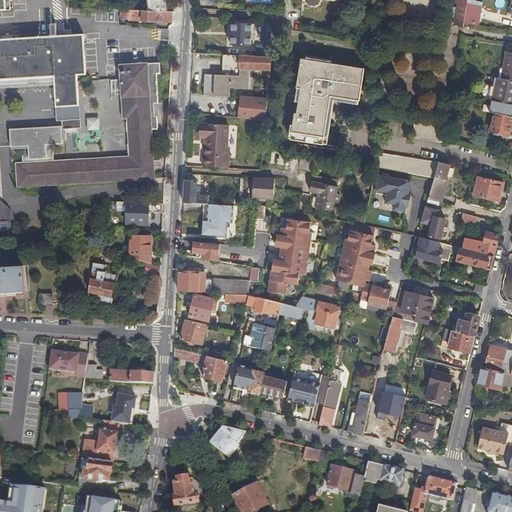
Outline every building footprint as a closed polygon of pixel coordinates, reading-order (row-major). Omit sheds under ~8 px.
[(148,0),(149,10),(167,11),(166,0),(148,0)] [(468,0),(454,0),(454,2),(459,3),(455,25),(464,26),(465,24),(464,23),(468,0)] [(483,2),(468,0),(464,23),(465,24),(479,26),(483,2)] [(174,21),(174,11),(167,11),(149,10),(120,9),(120,18),(129,19),(142,20),(143,21),(155,21),(174,21)] [(252,23),(232,23),(231,44),(251,45),(252,23)] [(86,74),(84,43),(83,34),(40,37),(0,39),(0,79),(55,76),(57,119),(62,119),(62,125),(62,128),(80,127),(77,75),(86,74)] [(257,44),(257,56),(268,56),(270,36),(263,36),(263,44),(257,44)] [(511,80),(511,52),(507,52),(502,79),(511,80)] [(257,56),(241,55),(240,67),(263,68),(263,70),(271,70),(272,56),(268,56),(257,56)] [(365,68),(332,63),(307,59),(302,58),(298,87),(301,88),(299,102),(297,113),(295,113),(291,140),(323,145),(324,144),(327,125),(322,124),(324,114),(328,114),(331,96),(335,97),(335,92),(343,93),(342,98),(359,100),(360,101),(365,68)] [(53,161),(51,161),(26,163),(24,163),(17,163),(18,186),(128,180),(142,179),(142,180),(155,179),(152,130),(159,130),(158,116),(155,116),(154,103),(160,103),(158,74),(162,74),(161,63),(121,65),(124,118),(128,118),(131,157),(53,161)] [(511,80),(502,79),(496,78),(492,100),(497,101),(511,104),(511,80)] [(358,104),(359,100),(342,98),(343,93),(335,92),(335,97),(331,96),(328,114),(324,114),(322,124),(327,125),(324,144),(327,145),(334,101),(358,104)] [(239,117),(265,121),(267,99),(240,96),(239,117)] [(510,134),(511,122),(511,104),(497,101),(491,131),(510,134)] [(88,130),(101,129),(101,117),(88,118),(88,130)] [(447,126),(415,121),(412,136),(444,141),(445,137),(447,126)] [(204,155),(203,166),(232,168),(233,153),(227,147),(228,124),(204,123),(203,137),(207,137),(206,155),(204,155)] [(63,144),(62,128),(62,125),(10,128),(10,145),(22,145),(24,158),(26,158),(26,163),(51,161),(51,157),(53,157),(52,144),(63,144)] [(283,165),(283,151),(272,151),(272,164),(283,165)] [(435,178),(440,163),(377,152),(374,167),(431,178),(435,178)] [(446,179),(451,165),(440,162),(440,163),(435,178),(429,198),(443,202),(449,180),(446,179)] [(339,180),(313,175),(310,191),(316,192),(316,189),(319,189),(319,192),(316,208),(331,211),(333,203),(338,204),(340,194),(336,193),(339,180)] [(378,176),(376,187),(408,192),(411,181),(378,176)] [(260,177),(258,197),(274,198),(275,178),(260,177)] [(504,183),(478,177),(474,195),(500,201),(504,183)] [(185,180),(184,202),(208,204),(209,196),(201,195),(197,195),(197,191),(198,181),(185,180)] [(408,192),(376,187),(375,191),(387,194),(385,204),(394,206),(393,211),(405,213),(406,208),(408,209),(410,194),(408,194),(408,192)] [(163,213),(164,204),(118,202),(117,206),(127,207),(127,211),(127,223),(148,224),(148,211),(152,212),(163,213)] [(226,205),(209,203),(208,220),(203,219),(202,235),(227,236),(228,222),(233,222),(234,205),(226,205)] [(257,207),(256,219),(265,220),(266,205),(257,204),(257,207)] [(439,209),(426,206),(422,221),(432,224),(430,236),(441,238),(446,219),(437,217),(439,209)] [(478,216),(464,212),(462,221),(475,225),(478,216)] [(274,260),(272,272),(299,279),(300,274),(306,275),(312,232),(310,231),(311,222),(288,219),(287,228),(282,227),(281,236),(277,235),(276,245),(282,246),(280,260),(274,260)] [(0,221),(0,232),(10,232),(10,221),(0,221)] [(372,296),(390,299),(392,290),(365,283),(366,280),(370,281),(372,270),(368,269),(370,263),(373,264),(376,254),(374,253),(376,245),(372,244),(376,227),(364,225),(352,223),(348,238),(346,238),(337,280),(364,286),(362,294),(372,296)] [(494,256),(500,235),(487,232),(486,238),(485,239),(483,241),(482,245),(466,241),(464,249),(494,256)] [(69,233),(58,233),(59,244),(69,244),(69,233)] [(148,263),(151,264),(152,237),(130,236),(129,257),(148,263)] [(451,254),(453,246),(421,238),(420,243),(416,242),(412,255),(416,256),(416,257),(441,263),(442,259),(449,261),(451,254)] [(194,241),(193,256),(219,261),(220,244),(194,241)] [(110,251),(110,243),(100,244),(100,251),(110,252),(110,251)] [(491,269),(494,256),(464,249),(455,247),(453,246),(451,254),(458,255),(457,261),(491,269)] [(99,296),(97,303),(111,306),(112,306),(112,305),(114,298),(113,297),(111,296),(114,285),(117,285),(119,275),(107,273),(108,271),(106,271),(108,265),(94,263),(89,297),(99,296)] [(160,275),(160,267),(151,264),(148,263),(145,271),(160,275)] [(0,293),(2,294),(24,292),(25,293),(23,265),(22,266),(0,267),(0,293)] [(252,268),(250,281),(250,282),(258,282),(259,269),(258,269),(252,268)] [(180,270),(179,290),(227,293),(249,295),(250,282),(250,281),(206,278),(206,284),(203,284),(204,272),(180,270)] [(299,279),(272,272),(269,292),(285,294),(287,283),(298,285),(299,279)] [(337,294),(338,288),(321,284),(319,290),(337,294)] [(407,291),(401,290),(397,301),(393,316),(404,318),(415,321),(417,314),(402,311),(407,291)] [(426,323),(428,324),(434,298),(407,291),(402,311),(417,314),(415,321),(426,323)] [(45,295),(43,295),(43,306),(53,306),(53,295),(48,295),(48,293),(45,293),(45,295)] [(249,295),(227,293),(227,302),(247,303),(249,295)] [(214,299),(195,294),(190,316),(209,320),(214,299)] [(368,303),(370,304),(372,296),(362,294),(361,299),(369,300),(368,303)] [(269,319),(278,321),(280,314),(283,303),(249,295),(247,303),(254,305),(254,303),(257,304),(256,309),(270,313),(269,319)] [(387,308),(390,299),(372,296),(370,304),(387,308)] [(318,320),(317,321),(334,325),(336,317),(338,317),(341,306),(301,297),(299,307),(310,310),(308,314),(308,317),(318,320)] [(302,313),(308,314),(310,310),(299,307),(296,306),(283,303),(280,314),(300,319),(302,313)] [(475,335),(479,317),(468,314),(468,312),(459,309),(457,311),(456,318),(460,319),(457,331),(475,335)] [(404,318),(393,316),(389,329),(386,341),(384,350),(395,353),(404,318)] [(244,317),(241,329),(247,331),(250,318),(244,317)] [(307,322),(306,325),(316,328),(317,321),(318,320),(308,317),(307,322)] [(264,325),(276,328),(278,321),(269,319),(266,318),(264,325)] [(346,318),(345,322),(361,326),(362,322),(346,318)] [(207,324),(186,319),(182,338),(203,343),(207,324)] [(244,344),(271,351),(276,328),(264,325),(255,323),(251,336),(246,335),(244,344)] [(386,341),(389,329),(382,327),(379,339),(386,341)] [(471,352),(475,335),(457,331),(446,328),(445,334),(452,336),(449,346),(471,352)] [(240,332),(237,343),(244,344),(246,335),(247,331),(241,329),(240,332)] [(511,372),(511,350),(510,350),(508,359),(506,358),(508,349),(491,345),(485,368),(505,373),(511,374),(511,372)] [(175,348),(175,357),(201,363),(203,354),(175,348)] [(79,354),(51,351),(49,369),(77,372),(79,354)] [(88,355),(79,354),(77,372),(76,376),(85,377),(86,368),(87,363),(88,355)] [(222,381),(227,360),(208,355),(203,376),(222,381)] [(85,380),(103,381),(104,371),(96,369),(97,365),(87,363),(86,368),(85,377),(85,380)] [(248,391),(260,394),(260,391),(265,375),(265,372),(254,369),(254,367),(239,364),(234,385),(249,389),(248,391)] [(485,368),(482,367),(479,384),(501,389),(505,373),(485,368)] [(320,425),(331,427),(341,383),(338,382),(341,371),(334,369),(332,377),(325,404),(320,425)] [(134,383),(153,384),(154,374),(145,373),(145,371),(140,370),(140,373),(112,372),(112,377),(110,377),(110,380),(112,380),(111,382),(134,383)] [(452,376),(433,371),(427,399),(442,402),(446,388),(449,388),(452,376)] [(325,404),(332,377),(322,374),(320,383),(316,402),(325,404)] [(265,375),(260,391),(283,397),(288,380),(265,375)] [(315,405),(316,402),(320,383),(293,376),(288,399),(298,401),(298,400),(305,401),(305,403),(315,405)] [(146,427),(147,427),(151,398),(136,396),(135,407),(136,409),(137,409),(139,408),(137,418),(133,418),(134,411),(125,410),(125,412),(82,405),(83,394),(59,394),(60,410),(81,409),(80,418),(146,427)] [(499,402),(476,396),(474,404),(497,410),(499,402)] [(297,404),(314,408),(315,405),(305,403),(305,401),(298,400),(298,401),(297,404)] [(348,432),(363,435),(371,402),(363,400),(359,413),(357,413),(354,426),(350,425),(348,432)] [(438,418),(419,413),(414,434),(433,439),(438,418)] [(511,424),(503,423),(501,431),(484,427),(479,447),(488,449),(488,451),(490,452),(494,453),(495,452),(496,451),(505,453),(507,443),(511,444),(511,424)] [(247,432),(223,426),(210,442),(229,457),(239,444),(237,443),(247,432)] [(90,460),(112,463),(114,460),(115,455),(116,455),(119,432),(100,430),(99,441),(85,440),(82,459),(90,460)] [(383,440),(396,443),(398,434),(385,431),(383,440)] [(321,450),(306,447),(303,458),(318,462),(321,450)] [(173,463),(187,460),(182,450),(175,451),(173,463)] [(321,450),(318,462),(317,468),(325,470),(329,452),(321,450)] [(83,488),(97,490),(99,479),(109,481),(110,474),(112,473),(112,468),(112,464),(112,463),(90,460),(89,470),(85,470),(83,488)] [(404,470),(369,462),(364,482),(376,484),(377,480),(400,485),(404,470)] [(348,491),(353,471),(332,466),(327,485),(348,491)] [(203,492),(197,479),(188,480),(188,476),(178,478),(179,482),(174,483),(176,495),(174,496),(176,506),(177,506),(178,509),(198,506),(197,503),(199,503),(197,493),(203,492)] [(422,489),(415,488),(411,503),(409,511),(416,511),(422,511),(427,494),(438,497),(442,479),(429,476),(426,488),(423,487),(422,489)] [(456,483),(442,479),(438,497),(452,500),(456,483)] [(243,492),(233,497),(241,511),(253,511),(269,504),(258,484),(251,488),(250,486),(243,489),(243,492)] [(470,511),(476,488),(467,485),(460,511),(470,511)] [(33,488),(11,487),(9,503),(0,502),(0,511),(42,511),(46,490),(33,488)] [(511,511),(511,510),(511,496),(493,492),(487,511),(511,511)] [(87,506),(82,506),(81,511),(123,511),(121,511),(123,502),(89,497),(87,506)] [(408,511),(409,511),(411,503),(401,500),(399,510),(379,506),(377,511),(408,511)]
